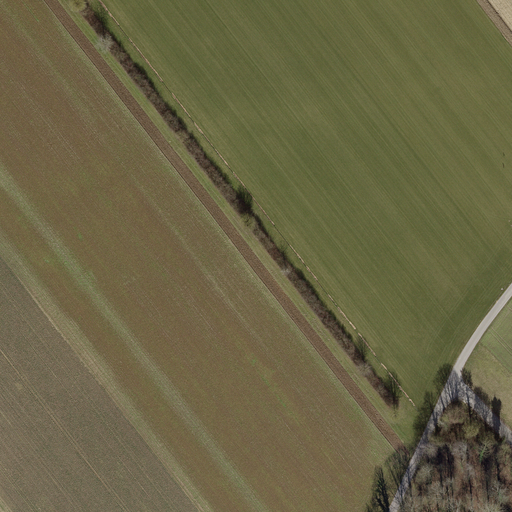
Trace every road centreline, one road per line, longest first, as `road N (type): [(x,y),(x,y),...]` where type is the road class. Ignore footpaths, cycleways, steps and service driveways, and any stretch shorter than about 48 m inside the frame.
road 1 (unclassified): [(511,288),(452,380),(392,511)]
road 2 (track): [(0,273),(176,156)]
